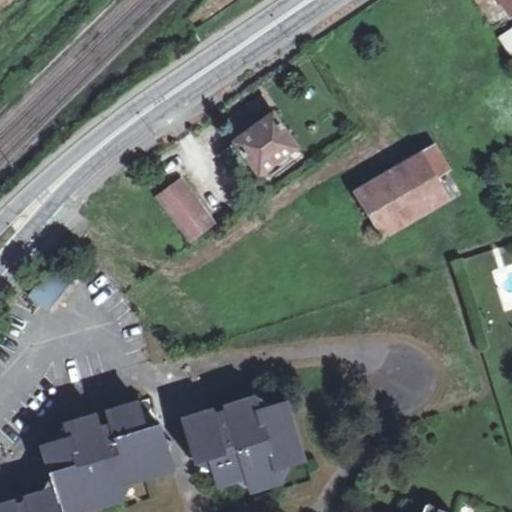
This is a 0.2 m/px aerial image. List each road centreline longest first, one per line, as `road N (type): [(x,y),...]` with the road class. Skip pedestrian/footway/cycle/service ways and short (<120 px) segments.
road 1 (secondary): [(0,264),(62,192),(147,121),(328,0)]
road 2 (secondary): [(295,0),(149,100),(34,188),(0,225)]
road 3 (unknown): [(79,197),(180,251),(202,248),(281,207)]
